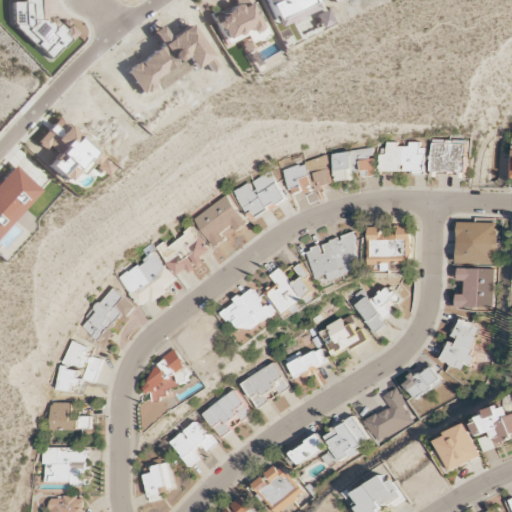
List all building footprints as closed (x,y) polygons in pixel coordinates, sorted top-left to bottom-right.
[(12,3),(14,43),(39,42),(40,56),(57,55),(57,41),(69,41),(68,21),(46,22),(45,0),(21,0),(22,2),(12,3)] [(223,40),(248,30),(250,34),(261,29),(249,0),(233,0),(236,7),(213,16),(223,40)] [(35,143),(43,150),(48,145),(57,154),(47,165),(65,183),(77,170),(82,175),(99,156),(58,118),(35,143)] [(466,172),(467,141),(431,140),(430,171),(466,172)] [(379,172),(402,171),(402,174),(423,174),(423,142),(408,142),(408,147),(397,147),(396,143),(385,143),(385,155),(379,155),(379,172)] [(332,154),(335,182),(353,180),(352,177),(376,174),(374,158),(372,158),(371,149),(332,154)] [(283,170),(291,197),(313,190),(333,184),(325,157),(283,170)] [(103,176),(111,169),(103,160),(95,168),(103,176)] [(0,234),(41,191),(14,166),(0,180),(0,234)] [(249,183),(248,182),(233,191),(251,220),(285,199),(268,171),(249,183)] [(194,220),(216,248),(226,240),(225,238),(246,222),(224,195),(194,220)] [(457,263),(497,264),(498,224),(458,223),(457,263)] [(160,251),(178,276),(188,269),(191,274),(206,263),(201,258),(210,251),(192,227),(160,251)] [(369,264),(411,264),(411,227),(398,227),(398,234),(382,234),(382,227),(369,227),(369,264)] [(317,280),(329,276),(330,280),(364,270),(353,233),(342,236),(343,239),(322,245),(322,247),(308,251),(317,280)] [(120,277),(140,305),(143,302),(139,296),(167,275),(172,282),(175,280),(154,252),(120,277)] [(287,320),(317,297),(304,280),(309,276),(301,264),(295,269),(302,278),(293,285),(280,268),(270,276),(277,284),(266,293),(287,320)] [(494,270),(458,268),(458,281),(465,281),(465,295),(457,295),(457,307),(493,308),(494,270)] [(400,299),(389,285),(370,301),(367,297),(356,306),(376,332),(386,324),(384,320),(394,312),(390,308),(400,299)] [(134,308),(112,288),(80,324),(105,346),(116,334),(109,328),(121,314),(126,318),(134,308)] [(275,317),(270,305),(263,308),(256,290),(235,299),(238,305),(226,310),(236,334),(275,317)] [(357,331),(349,316),(321,331),(335,356),(366,340),(361,329),(357,331)] [(467,370),(472,356),(470,355),(480,326),(457,319),(451,336),(457,339),(455,345),(444,342),(438,360),(467,370)] [(102,360),(85,355),(87,347),(71,341),(55,388),(72,394),(77,379),(94,385),(102,360)] [(299,353),(286,360),(296,379),(327,363),(320,349),(302,358),(299,353)] [(189,384),(180,350),(164,354),(167,364),(149,368),(154,385),(149,387),(153,401),(169,397),(167,390),(189,384)] [(268,402),(264,395),(274,388),(278,395),(289,387),(274,363),(241,383),(258,409),(268,402)] [(411,380),(411,381),(406,384),(416,400),(442,383),(432,366),(411,380)] [(412,424),(403,406),(405,406),(397,388),(382,395),(389,409),(364,420),(374,442),(412,424)] [(203,413),(221,438),(231,431),(226,424),(238,414),(243,421),(252,415),(234,391),(203,413)] [(50,430),(78,431),(78,421),(72,421),(73,403),(51,403),(50,430)] [(483,451),(511,440),(511,414),(507,416),(503,405),(483,412),(485,416),(471,421),(477,438),(479,438),(483,451)] [(79,430),(91,429),(91,417),(79,417),(79,430)] [(367,439),(355,417),(324,433),(333,449),(321,456),(327,468),(357,452),(354,446),(367,439)] [(216,445),(196,422),(171,444),(190,467),(199,459),(193,452),(200,446),(206,453),(216,445)] [(481,457),(466,425),(435,439),(449,471),(481,457)] [(297,464),(326,450),(320,437),(291,450),(297,464)] [(44,483),(82,484),(83,462),(86,462),(86,449),(44,449),(44,483)] [(175,491),(167,463),(151,467),(153,473),(144,476),(151,498),(175,491)] [(279,511),(304,493),(280,463),(265,475),(264,475),(251,485),(272,511),(279,511)] [(354,493),(360,504),(356,506),(359,511),(384,511),(386,511),(385,510),(404,499),(393,480),(388,483),(384,476),(354,493)] [(258,511),(244,495),(223,511),(258,511)] [(50,511),(83,511),(83,497),(50,498),(50,511)]
